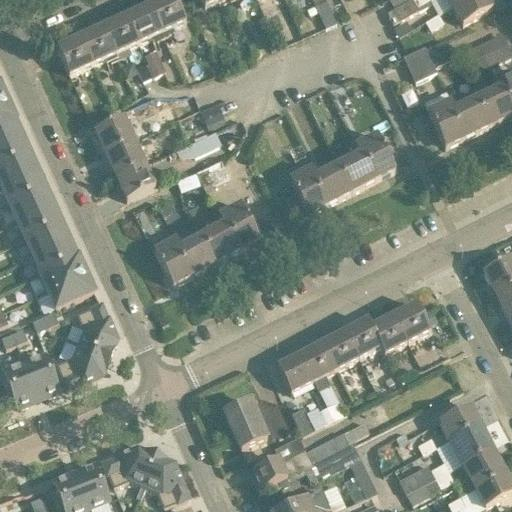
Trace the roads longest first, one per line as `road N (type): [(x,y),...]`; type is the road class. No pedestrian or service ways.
road 1 (residential): [(169,386),(3,33)]
road 2 (residential): [(169,386),(449,250)]
road 3 (unclassified): [(0,458),(169,386)]
road 4 (residential): [(511,377),(449,250)]
road 5 (unclassified): [(222,511),(169,386)]
